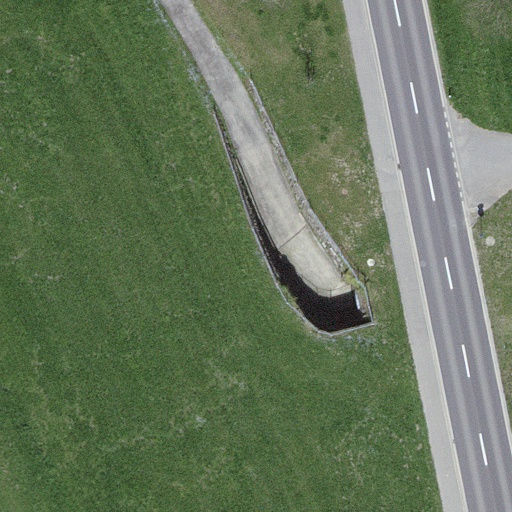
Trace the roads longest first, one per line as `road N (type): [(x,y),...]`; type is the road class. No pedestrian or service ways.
road 1 (track): [(174,0),(272,226),(350,311),(385,323),(511,297)]
road 2 (secondary): [(496,511),(394,0)]
